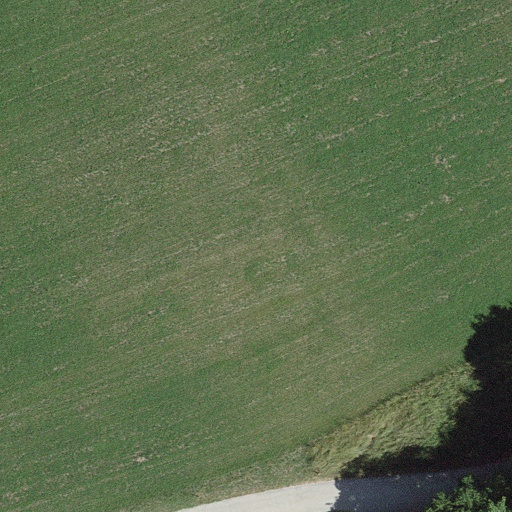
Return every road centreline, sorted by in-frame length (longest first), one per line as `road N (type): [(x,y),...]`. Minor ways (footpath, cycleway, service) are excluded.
road 1 (unclassified): [(393,493),(225,511)]
road 2 (unclassified): [(511,475),(393,493)]
